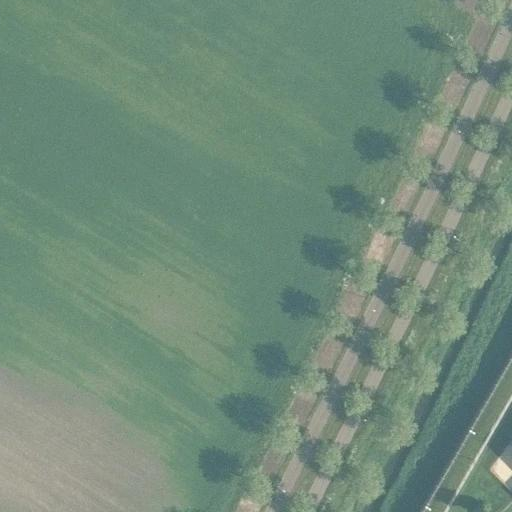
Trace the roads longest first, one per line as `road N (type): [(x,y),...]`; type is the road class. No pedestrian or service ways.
road 1 (unclassified): [(511,16),(270,511)]
road 2 (unclassified): [(302,511),(511,87)]
